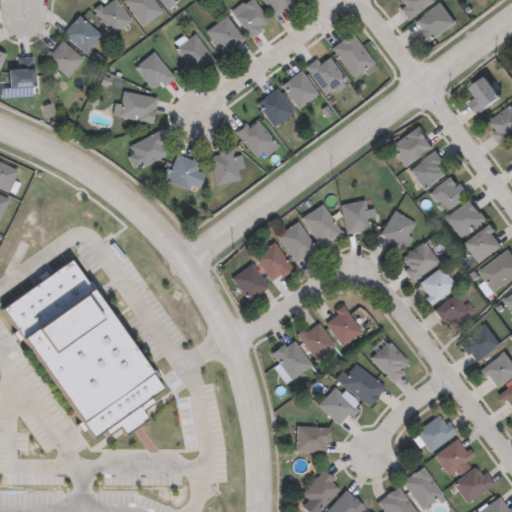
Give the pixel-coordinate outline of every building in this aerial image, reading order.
[(115,0),(129,21),(109,35),(93,10),(108,0),(115,0)] [(152,0),(162,11),(143,26),(120,0),(152,0)] [(159,0),(178,0),(167,9),(159,0)] [(246,38),(231,8),(247,0),(254,0),(268,27),(246,38)] [(292,0),(296,4),(276,19),(260,0),(292,0)] [(402,6),(398,0),(431,0),(433,3),(405,19),(399,8),(402,6)] [(412,23),(439,2),(454,22),(427,43),(412,23)] [(83,53),(61,34),(78,15),(100,35),(83,53)] [(224,56),(205,32),(224,16),(243,40),(224,56)] [(374,66),(353,80),(331,47),(351,33),(374,66)] [(211,62),(190,74),(174,46),(196,34),(211,62)] [(43,58),(58,39),(82,59),(66,77),(43,58)] [(151,92),(134,66),(154,52),(171,79),(151,92)] [(323,94),(305,67),(325,53),(343,80),(323,94)] [(32,57),(32,88),(6,88),(6,68),(16,68),(16,57),(32,57)] [(279,86),(299,71),(317,94),(297,109),(279,86)] [(467,102),(475,96),(468,87),(483,76),(499,97),(476,114),(467,102)] [(292,112),(273,127),(255,103),(275,89),(292,112)] [(150,124),(114,115),(120,90),(156,98),(150,124)] [(511,133),(500,142),(486,123),(511,104),(511,133)] [(256,158),(234,134),(252,117),(278,145),(266,156),(263,152),(256,158)] [(403,167),(388,146),(416,126),(431,147),(403,167)] [(125,147),(154,132),(166,154),(136,169),(125,147)] [(209,152),(234,149),(237,181),(212,184),(209,152)] [(408,170),(434,151),(449,171),(423,190),(408,170)] [(165,180),(177,152),(199,161),(196,171),(202,173),(195,192),(165,180)] [(0,163),(16,171),(6,193),(0,190),(0,163)] [(429,192),(452,175),(467,195),(444,213),(429,192)] [(0,216),(0,195),(8,200),(0,216)] [(485,220),(461,238),(445,218),(469,200),(485,220)] [(364,201),(367,230),(343,232),(340,204),(364,201)] [(300,217),(322,204),(338,233),(317,245),(300,217)] [(413,227),(406,233),(412,239),(398,252),(377,231),(398,211),(413,227)] [(314,250),(294,263),(275,236),(295,222),(314,250)] [(473,260),(465,238),(492,227),(501,250),(473,260)] [(400,261),(419,242),(436,258),(414,282),(402,271),(406,267),(400,261)] [(291,268),(272,283),(252,258),(271,243),(291,268)] [(477,272),(506,248),(511,255),(511,278),(494,293),(477,272)] [(0,310),(66,262),(159,390),(148,398),(152,404),(140,413),(145,420),(123,436),(118,428),(106,437),(103,432),(91,440),(13,333),(15,331),(0,310)] [(267,287),(247,303),(229,279),(249,264),(267,287)] [(417,282),(442,268),(454,289),(429,303),(417,282)] [(449,329),(434,310),(458,291),(473,311),(449,329)] [(511,314),(502,300),(511,292),(511,314)] [(339,346),(322,320),(342,306),(359,333),(339,346)] [(314,361),(295,335),(315,321),(333,346),(314,361)] [(458,341),(485,325),(498,346),(470,362),(458,341)] [(285,380),(271,351),(294,340),(308,369),(285,380)] [(408,365),(390,381),(369,358),(387,341),(408,365)] [(511,364),(511,374),(496,389),(480,371),(501,352),(511,364)] [(367,407),(338,383),(354,363),(383,387),(367,407)] [(511,412),(497,394),(511,382),(511,412)] [(334,388),(355,409),(337,426),(316,405),(334,388)] [(427,452),(414,431),(440,414),(454,435),(427,452)] [(327,427),(327,452),(294,452),(294,427),(327,427)] [(432,455),(457,438),(473,461),(449,479),(432,455)] [(491,486),(464,503),(452,482),(478,466),(491,486)] [(400,483),(420,467),(442,495),(421,511),(400,483)] [(299,493),(322,471),(340,488),(317,511),(299,493)] [(383,511),(376,502),(395,487),(413,511),(383,511)] [(362,508),(358,511),(324,511),(343,491),(362,508)] [(475,511),(499,496),(510,511),(475,511)]
